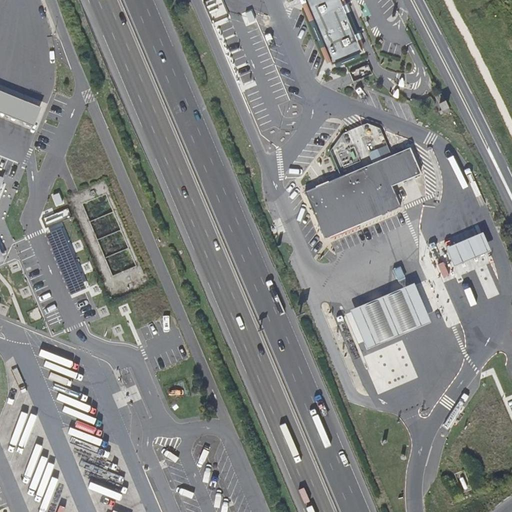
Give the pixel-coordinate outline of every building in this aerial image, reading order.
[(305,0),(331,64),(361,52),(340,0),(305,0)] [(41,107),(0,90),(0,111),(34,126),(41,107)] [(435,97),(444,115),(450,112),(442,94),(435,97)] [(412,177),(420,174),(409,148),(402,151),(393,155),(341,177),(322,185),(305,192),(324,239),(400,207),(391,186),(412,177)] [(61,228),(45,235),(45,236),(48,242),(51,248),(52,253),(57,265),(58,267),(61,273),(63,279),(64,282),(67,287),(69,293),(70,295),(86,289),(61,228)] [(464,240),(445,248),(453,267),(472,259),(490,251),(482,233),(464,240)] [(393,270),(398,281),(404,278),(400,267),(393,270)] [(381,297),(350,311),(366,350),(398,336),(430,322),(413,283),(381,297)]
